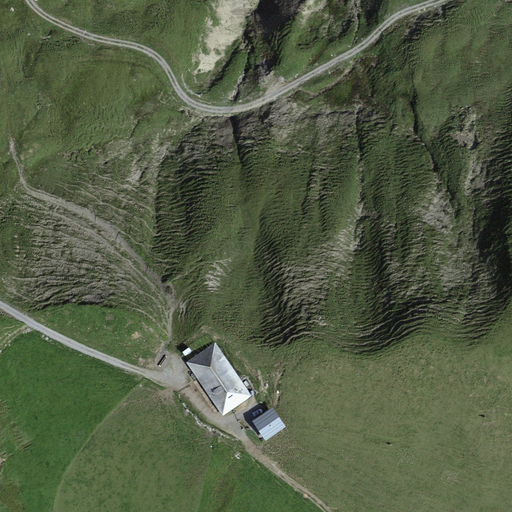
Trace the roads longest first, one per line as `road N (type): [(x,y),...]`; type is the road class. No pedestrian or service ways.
road 1 (track): [(29,0),(61,27),(166,59),(183,101),(226,114),(359,49),(399,15),(449,0)]
road 2 (track): [(0,307),(163,376)]
